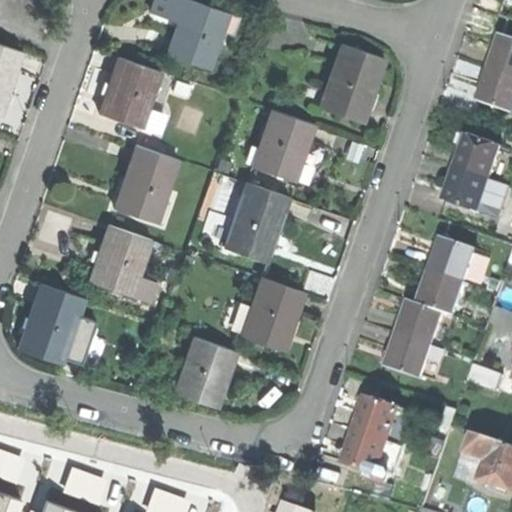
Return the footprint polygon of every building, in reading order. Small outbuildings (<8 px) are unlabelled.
[(179,20),(186,0),(154,0),(151,11),(179,20)] [(229,13),(193,0),(186,0),(179,20),(174,35),(167,54),(209,69),(219,40),(229,13)] [(490,68),(511,75),(511,38),(501,35),(496,51),(490,68)] [(342,42),(319,106),(325,108),(362,121),(375,85),(385,58),(342,42)] [(0,114),(0,115),(13,79),(23,51),(0,43),(0,114)] [(109,84),(99,113),(142,127),(162,70),(119,56),(109,84)] [(479,101),(511,113),(511,112),(511,75),(490,68),(485,83),(481,94),(479,101)] [(272,108),(252,165),(295,180),(306,149),(314,123),(272,108)] [(456,167),(490,179),(501,147),(467,135),(462,149),(456,167)] [(125,177),(114,208),(158,223),(180,158),(136,144),(125,177)] [(490,179),(456,167),(450,184),(444,202),(478,213),(478,212),(490,179)] [(490,179),(478,212),(499,220),(511,186),(490,179)] [(247,182),(225,246),(267,261),(279,226),(290,196),(247,182)] [(100,251),(90,281),(151,302),(158,282),(139,276),(152,239),(109,224),(100,251)] [(431,271),(465,282),(476,250),(442,239),(441,243),(439,250),(431,271)] [(444,313),(453,316),(465,282),(431,271),(426,286),(420,304),(444,313)] [(262,277),(242,333),(284,348),(295,317),(304,292),(262,277)] [(32,310),(19,347),(62,362),(64,356),(81,362),(89,338),(95,319),(79,314),(84,298),(80,296),(41,283),(32,310)] [(399,334),(433,345),(444,313),(420,304),(410,301),(406,315),(399,334)] [(511,314),(495,308),(489,324),(511,332),(511,314)] [(421,379),(433,345),(399,334),(394,348),(390,360),(388,368),(421,379)] [(193,335),(174,392),(216,407),(227,376),(236,350),(223,345),(193,335)] [(473,366),(468,381),(495,391),(500,376),(473,366)] [(355,430),(405,447),(417,414),(366,397),(361,412),(355,430)] [(375,481),(383,484),(388,483),(390,476),(389,474),(396,476),(405,447),(355,430),(350,445),(344,464),(376,475),(375,481)] [(511,447),(473,434),(466,454),(486,461),(479,481),(490,485),(488,490),(496,493),(498,487),(511,491),(511,447)] [(0,511),(14,511),(19,498),(0,490),(0,511)] [(307,511),(309,505),(282,496),(276,511),(307,511)] [(73,511),(75,509),(46,499),(41,511),(73,511)]
